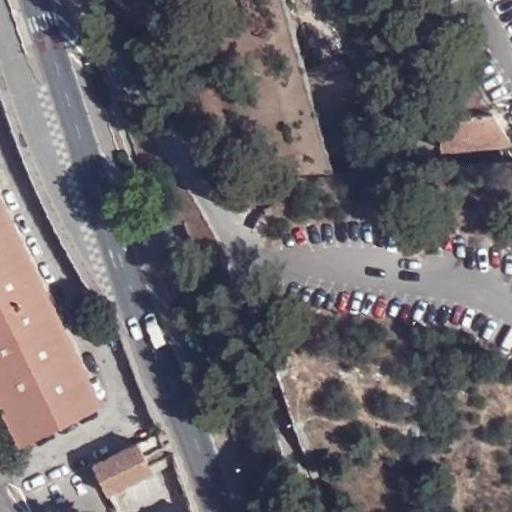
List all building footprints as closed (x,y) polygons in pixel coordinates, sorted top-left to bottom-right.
[(398,48),(370,58),(380,82),(408,71),(398,48)] [(344,61),(304,71),(320,126),(359,115),(344,61)] [(511,144),(493,114),(441,117),(442,152),(511,147),(511,144)] [(0,406),(19,446),(104,405),(18,226),(0,190),(0,406)] [(151,471),(136,442),(91,465),(106,495),(151,471)]
